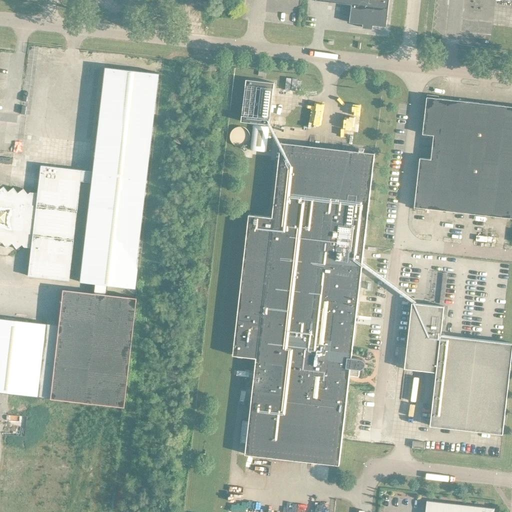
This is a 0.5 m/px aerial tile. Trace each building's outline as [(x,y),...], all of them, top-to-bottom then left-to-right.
[(349,26),(385,31),(389,0),(315,0),(315,4),(351,8),(349,26)] [(0,246),(1,246),(5,252),(11,247),(15,253),(23,247),(31,248),(27,279),(68,284),(80,183),(91,184),(79,285),(134,292),(158,77),(104,71),(92,175),(81,174),(40,169),(36,201),(28,200),(22,193),(17,197),(13,191),(6,196),(3,191),(0,193),(0,246)] [(268,128),(273,87),(245,83),(241,125),(268,128)] [(511,110),(437,102),(438,100),(427,99),(422,138),(433,139),(431,163),(420,162),(414,212),(425,214),(425,212),(511,221),(511,110)] [(250,154),(265,155),(268,130),(253,129),(250,154)] [(249,218),(232,359),(256,362),(246,447),(340,458),(342,444),(350,372),(359,373),(360,373),(361,373),(362,372),(363,372),(363,371),(364,371),(364,370),(364,369),(365,369),(365,368),(365,367),(365,366),(364,365),(364,364),(363,364),(363,363),(362,363),(362,362),(361,362),(360,362),(351,361),(364,249),(373,167),(279,157),(272,221),(249,218)] [(49,402),(123,410),(135,301),(61,293),(49,402)] [(429,429),(502,438),(511,353),(511,346),(440,339),(444,310),(411,306),(404,372),(436,376),(429,429)] [(0,395),(36,400),(44,327),(0,321),(0,395)] [(413,445),(412,451),(424,453),(425,446),(413,445)]
